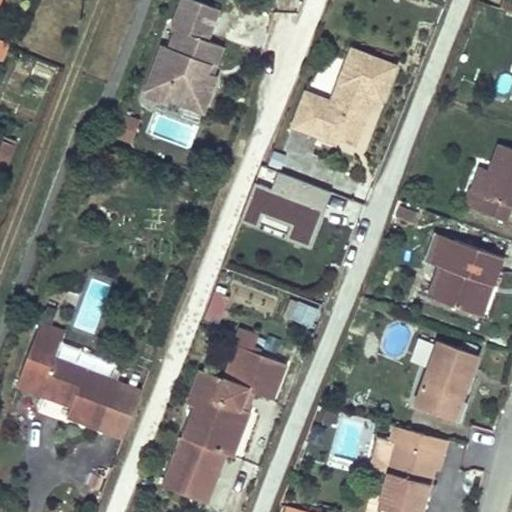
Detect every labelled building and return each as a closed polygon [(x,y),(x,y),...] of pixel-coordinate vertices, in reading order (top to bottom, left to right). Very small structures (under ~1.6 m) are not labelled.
[(210,69),(217,49),(202,43),(214,12),(183,0),(179,0),(167,31),(172,33),(165,51),(158,48),(139,97),(154,103),(161,100),(198,114),(212,78),(207,76),(202,75),(205,67),(210,69)] [(511,0),(502,0),(499,9),(511,13),(511,0)] [(318,138),(321,132),(335,138),(354,145),(372,99),(381,103),(394,68),(351,51),(330,104),(304,94),(291,127),(318,138)] [(124,146),(133,123),(119,118),(110,140),(124,146)] [(335,138),(321,132),(318,138),(333,144),(335,138)] [(10,146),(0,142),(0,163),(3,164),(10,146)] [(484,194),(475,190),(469,206),(509,221),(511,213),(511,147),(503,144),(492,171),(484,194)] [(492,171),(483,168),(475,190),(484,194),(492,171)] [(245,222),(314,240),(329,183),(277,170),(273,184),(256,179),(245,222)] [(509,258),(460,240),(438,298),(487,316),(509,258)] [(90,277),(73,331),(96,338),(114,284),(90,277)] [(213,290),(205,314),(221,319),(229,294),(213,290)] [(282,363),(253,351),(259,336),(240,328),(234,343),(236,344),(222,376),(198,366),(184,401),(194,405),(207,409),(195,439),(182,435),(175,451),(216,468),(222,453),(228,455),(246,411),(235,407),(243,389),(254,393),(268,399),(282,363)] [(56,344),(32,334),(12,386),(36,396),(38,390),(69,403),(67,408),(63,419),(97,432),(114,386),(50,361),(56,344)] [(483,354),(442,340),(419,406),(459,422),(466,401),(472,403),(481,378),(475,376),(483,354)] [(246,411),(254,393),(243,389),(235,407),(246,411)] [(38,390),(36,396),(67,408),(69,403),(38,390)] [(459,422),(465,423),(472,403),(466,401),(459,422)] [(207,409),(194,405),(182,435),(195,439),(207,409)] [(363,472),(372,418),(338,413),(329,467),(363,472)] [(453,440),(408,427),(384,507),(400,511),(426,511),(439,470),(444,471),(453,440)] [(216,468),(175,451),(161,486),(202,502),(216,468)]
